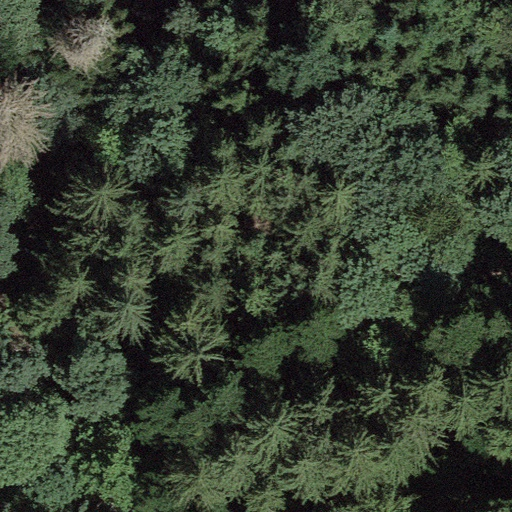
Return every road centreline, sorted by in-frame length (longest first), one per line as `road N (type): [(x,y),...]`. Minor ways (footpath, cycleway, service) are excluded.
road 1 (track): [(0,280),(63,136),(165,0)]
road 2 (track): [(125,511),(0,343)]
